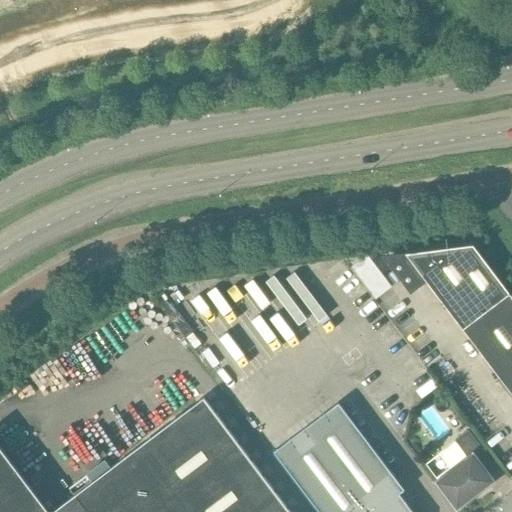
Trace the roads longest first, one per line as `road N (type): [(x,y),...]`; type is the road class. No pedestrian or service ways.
road 1 (tertiary): [(0,255),(94,206),(174,183),(511,125)]
road 2 (tertiary): [(511,80),(150,140),(42,174),(0,199)]
road 3 (residential): [(0,62),(129,27),(270,10),(282,0)]
